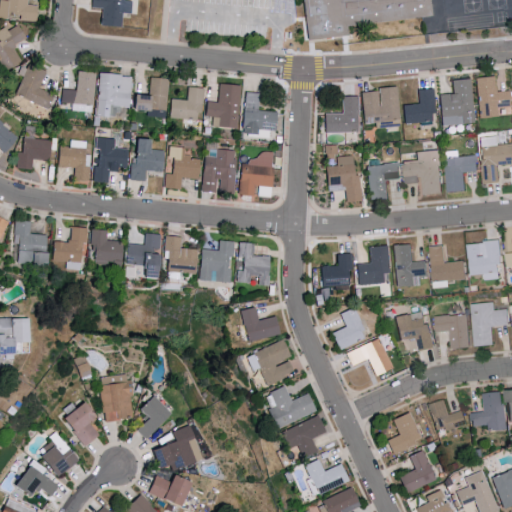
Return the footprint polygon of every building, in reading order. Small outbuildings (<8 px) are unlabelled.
[(26,0),(5,0),(0,0),(0,18),(34,20),(35,5),(26,5),(26,0)] [(89,0),(89,8),(99,8),(98,25),(118,27),(119,13),(128,14),(129,0),(126,0),(89,0)] [(349,39),(309,42),(308,37),(305,17),(302,0),(430,0),(433,16),(433,19),(429,19),(369,26),(348,28),(349,39)] [(19,62),(11,45),(24,39),(16,25),(6,30),(4,26),(0,28),(0,64),(3,70),(19,62)] [(24,65),(14,97),(46,107),(50,94),(37,89),(43,71),(24,65)] [(93,72),(75,71),(74,90),(59,89),(59,103),(92,105),(93,72)] [(112,117),(113,106),(128,107),(129,75),(97,74),(94,116),(112,117)] [(164,111),(166,79),(147,78),(147,96),(130,95),(130,109),(164,111)] [(475,80),(494,78),(496,93),(509,91),(511,108),(497,109),(498,117),(479,119),(475,80)] [(439,97),(453,96),(451,82),(470,80),(475,125),(442,128),(439,97)] [(235,128),(237,85),(216,84),(216,102),(204,102),(203,116),(210,116),(210,127),(235,128)] [(197,121),(200,88),(186,87),(184,100),(168,99),(167,118),(197,121)] [(376,93),(378,108),(380,108),(379,90),(396,88),(399,122),(398,122),(399,127),(375,130),(375,125),(363,126),(360,94),(376,93)] [(402,107),(418,105),(417,92),(433,90),(436,115),(431,116),(432,122),(404,126),(402,107)] [(256,111),(257,93),(242,92),(240,135),(267,136),(267,131),(273,131),(274,112),(256,111)] [(339,97),(358,97),(358,134),(324,134),(324,115),(339,115),(339,97)] [(15,138),(0,123),(0,150),(2,153),(15,138)] [(48,160),(49,140),(33,139),(34,127),(21,126),(17,168),(30,170),(31,159),(48,160)] [(92,182),(107,183),(108,166),(124,168),(125,149),(110,148),(111,139),(95,138),(92,182)] [(160,172),(161,151),(147,150),(148,140),(133,139),(132,164),(128,164),(128,180),(143,181),(144,171),(160,172)] [(335,166),(334,145),(323,146),(324,166),(335,166)] [(163,188),(178,190),(179,178),(196,180),(198,158),(183,157),(183,148),(167,146),(166,157),(172,157),(170,174),(165,174),(163,188)] [(483,184),(479,150),(511,146),(511,165),(497,167),(499,182),(483,184)] [(216,193),(231,194),(235,151),(216,149),(215,158),(202,157),(199,191),(208,192),(209,183),(217,184),(216,193)] [(238,195),(270,196),(271,152),(258,151),(257,159),(247,158),(247,164),(238,163),(238,195)] [(402,163),(417,162),(416,154),(438,152),(442,194),(423,196),(421,178),(404,180),(402,163)] [(445,160),(476,157),(477,172),(463,173),(465,192),(448,193),(445,160)] [(325,168),(337,167),(336,160),(352,158),(354,177),(360,177),(363,204),(345,206),(343,190),(328,192),(325,168)] [(365,168),(398,164),(400,179),(385,181),(388,199),(369,201),(365,168)] [(0,219),(8,223),(0,238),(0,219)] [(16,265),(18,237),(14,237),(15,223),(30,224),(29,235),(46,236),(45,253),(47,253),(46,268),(16,265)] [(68,241),(70,228),(86,230),(84,244),(80,243),(78,263),(52,261),(54,242),(66,243),(66,241),(68,241)] [(90,231),(107,232),(106,241),(122,243),(120,270),(110,270),(110,264),(93,263),(95,247),(89,246),(90,231)] [(128,246),(144,248),(145,235),(160,236),(159,251),(153,251),(153,254),(158,254),(156,280),(144,279),(145,265),(126,264),(128,246)] [(164,237),(179,238),(178,250),(196,252),(193,275),(165,273),(167,253),(162,252),(164,237)] [(467,245),(483,243),(483,241),(499,239),(502,266),(499,266),(500,280),(484,281),(483,276),(470,277),(467,245)] [(196,282),(228,285),(229,271),(226,271),(227,258),(232,258),(233,243),(217,241),(216,251),(199,250),(196,282)] [(238,244),(252,245),(251,258),(261,259),(261,257),(268,258),(266,277),(268,278),(267,288),(256,287),(257,279),(249,278),(249,287),(232,285),(234,270),(240,271),(241,259),(236,258),(238,244)] [(391,246),(410,244),(413,262),(425,261),(427,275),(414,277),(415,286),(396,289),(391,246)] [(429,247),(443,245),(445,264),(464,262),(466,279),(448,281),(449,288),(433,289),(429,247)] [(367,248),(369,264),(355,265),(358,287),(382,284),(381,275),(390,274),(387,246),(367,248)] [(320,267),(337,267),(336,256),(351,256),(351,272),(348,272),(349,289),(321,290),(320,267)] [(470,305),(493,302),(494,310),(507,309),(509,325),(491,327),(493,345),(474,347),(470,305)] [(238,312),(254,308),(257,322),(274,318),(278,335),(245,343),(238,312)] [(331,335),(346,328),(340,316),(353,310),(363,332),(360,333),(364,340),(339,352),(331,335)] [(394,320),(421,313),(424,325),(427,324),(433,348),(420,351),(416,338),(400,342),(394,320)] [(434,318),(466,315),(469,348),(451,350),(449,332),(436,333),(434,318)] [(0,319),(27,319),(27,342),(12,343),(12,355),(0,355),(0,319)] [(345,355),(378,339),(393,369),(376,378),(368,362),(352,370),(345,355)] [(273,366),(275,369),(288,363),(292,372),(282,377),(283,380),(266,388),(258,370),(251,374),(244,360),(252,356),(251,355),(282,340),(290,358),(273,366)] [(98,380),(126,376),(127,382),(131,382),(133,397),(130,397),(133,419),(103,423),(98,380)] [(269,394),(283,387),(291,403),(308,395),(316,413),(276,431),(267,411),(275,407),(269,394)] [(511,388),(502,390),(505,421),(511,420),(511,388)] [(471,413),(484,412),(482,393),(501,391),(504,431),(486,433),(486,427),(472,429),(471,413)] [(136,431),(147,420),(139,411),(153,398),(170,415),(144,440),(136,431)] [(426,405),(444,399),(449,414),(462,410),(468,426),(446,434),(444,429),(436,432),(426,405)] [(61,419),(84,402),(96,418),(88,424),(98,437),(84,448),(61,419)] [(391,422),(408,413),(420,438),(414,441),(415,446),(393,456),(386,442),(398,436),(391,422)] [(280,435),(288,451),(297,447),(303,459),(317,453),(311,440),(325,434),(317,417),(280,435)] [(151,452),(176,443),(173,433),(190,427),(203,461),(172,472),(170,468),(158,472),(151,452)] [(53,448),(37,459),(53,480),(78,462),(69,451),(60,458),(53,448)] [(408,458),(422,452),(436,481),(405,495),(397,479),(414,471),(408,458)] [(304,468),(318,461),(323,472),(340,464),(349,483),(318,497),(304,468)] [(15,488),(30,467),(58,487),(50,499),(37,489),(30,498),(15,488)] [(490,478),(511,469),(511,506),(503,510),(490,478)] [(454,494),(461,508),(473,503),(476,511),(499,511),(481,471),(463,479),(468,488),(454,494)] [(147,494),(155,476),(170,483),(173,475),(191,483),(178,509),(147,494)] [(319,503),(323,511),(348,511),(359,507),(351,489),(319,503)] [(415,511),(414,509),(427,503),(425,499),(440,492),(450,511),(415,511)] [(126,511),(141,497),(154,511),(126,511)] [(2,511),(8,500),(30,511),(2,511)]
